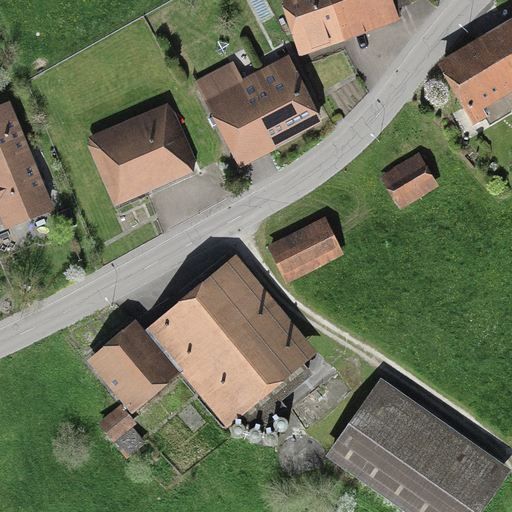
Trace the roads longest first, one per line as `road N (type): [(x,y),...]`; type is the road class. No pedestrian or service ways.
road 1 (unclassified): [(0,340),(319,166),(367,124),(471,0)]
road 2 (track): [(225,222),(278,291),(511,464)]
